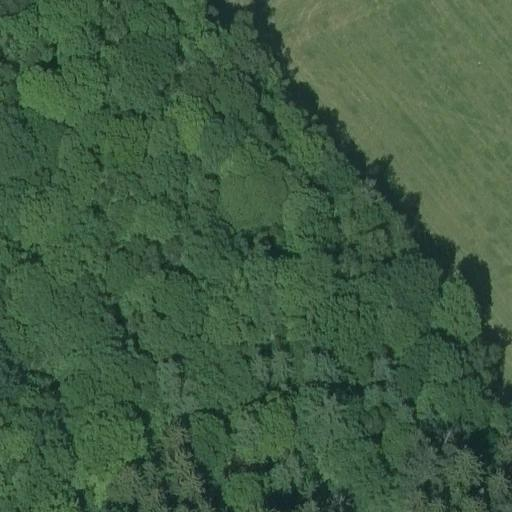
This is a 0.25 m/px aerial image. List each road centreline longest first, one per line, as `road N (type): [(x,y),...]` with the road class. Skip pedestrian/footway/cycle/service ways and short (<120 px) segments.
road 1 (track): [(511,437),(372,267),(209,130),(144,55),(71,0)]
road 2 (track): [(106,511),(357,346),(404,299)]
